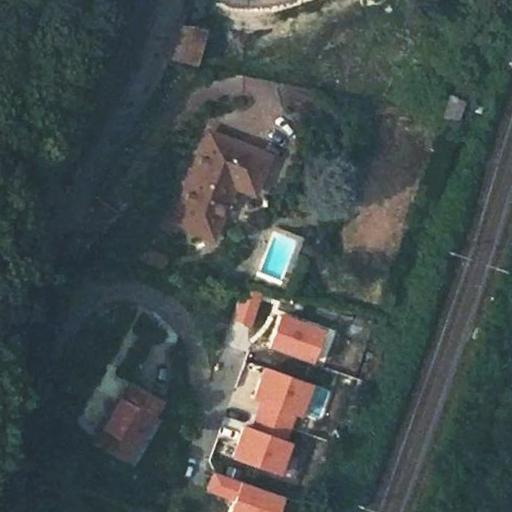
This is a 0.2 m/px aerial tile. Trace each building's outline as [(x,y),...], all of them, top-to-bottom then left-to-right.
[(184,22),(173,58),(196,63),(207,27),(184,22)] [(447,116),(459,119),(467,97),(448,93),(445,103),(449,103),(447,116)] [(215,135),(208,155),(232,163),(239,143),(215,135)] [(208,155),(184,223),(221,236),(238,184),(259,192),(273,154),(239,143),(232,163),(208,155)] [(232,320),(249,325),(259,291),(242,286),(232,320)] [(274,312),(261,348),(305,365),(318,329),(274,312)] [(237,424),(224,460),(272,477),(305,383),(257,367),(245,401),(255,404),(247,428),(237,424)] [(124,385),(92,442),(129,464),(154,421),(148,418),(156,404),(124,385)] [(210,471),(203,493),(226,501),(222,511),(271,511),(278,493),(210,471)]
